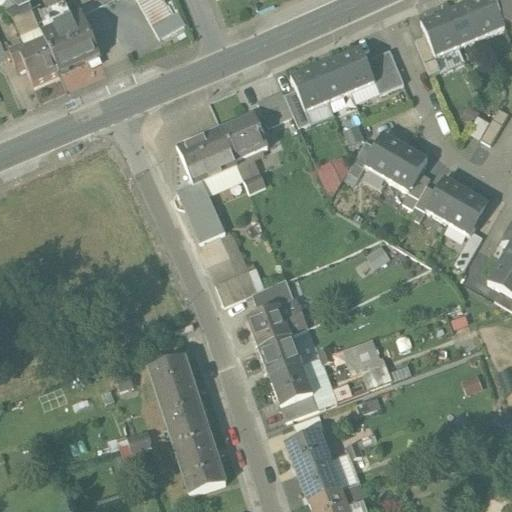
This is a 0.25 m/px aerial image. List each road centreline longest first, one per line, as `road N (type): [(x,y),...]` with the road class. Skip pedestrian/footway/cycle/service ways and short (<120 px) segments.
road 1 (residential): [(267,511),(233,389),(112,116)]
road 2 (secondary): [(219,67),(368,0)]
road 3 (secondary): [(0,162),(112,116)]
